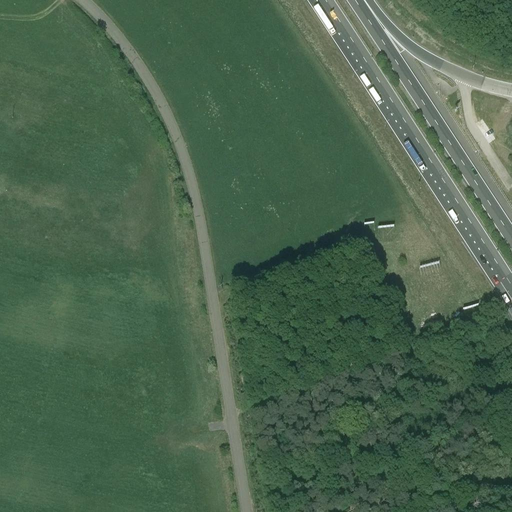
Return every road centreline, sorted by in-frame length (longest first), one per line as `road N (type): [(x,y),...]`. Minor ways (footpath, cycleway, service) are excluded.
road 1 (unclassified): [(242,511),(198,220),(176,136),(141,68),(80,0)]
road 2 (motorway): [(324,0),(506,278)]
road 3 (motorway): [(511,239),(354,0)]
road 4 (motorway): [(511,92),(425,57),(356,0)]
